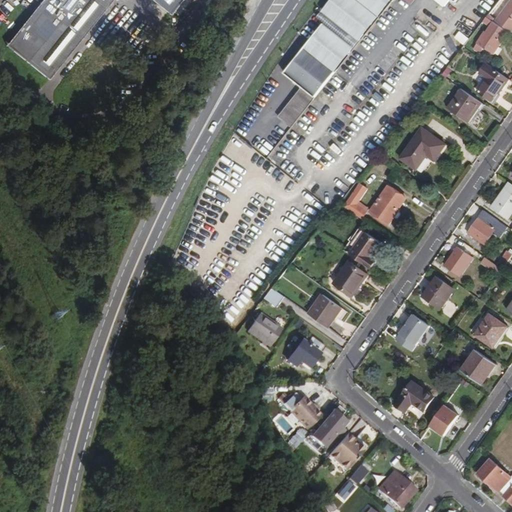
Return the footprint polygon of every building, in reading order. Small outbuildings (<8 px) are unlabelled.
[(31,0),(0,39),(7,45),(40,3),(36,0),(31,0)] [(42,0),(40,3),(7,45),(50,79),(112,0),(151,0),(171,15),(182,0),(42,0)] [(303,87),(314,96),(393,0),(332,0),(317,19),(319,21),(301,43),(302,45),(282,70),(303,87)] [(511,31),(511,0),(497,22),(511,32),(511,31)] [(507,31),(488,17),(484,21),(492,27),(486,34),(485,34),(474,49),(480,53),(483,48),(494,55),(504,42),(501,40),(507,31)] [(510,79),(488,63),(480,74),(487,78),(478,91),(495,103),(500,96),(499,95),(510,79)] [(290,126),(314,96),(303,87),(279,116),(290,126)] [(483,103),(462,88),(448,108),(469,122),(483,103)] [(435,161),(446,145),(423,128),(402,158),(417,169),(428,155),(435,161)] [(289,134),(283,145),(292,150),(298,139),(289,134)] [(265,139),(259,149),(268,156),(275,145),(265,139)] [(270,174),(273,166),(262,161),(258,170),(270,174)] [(509,218),(511,213),(511,183),(493,208),(509,218)] [(361,184),(345,207),(362,219),(367,212),(357,204),(368,189),(361,184)] [(399,209),(406,198),(389,186),(371,212),(390,225),(400,210),(399,209)] [(501,238),(509,227),(485,210),(469,233),(485,245),(494,233),(501,238)] [(367,232),(351,255),(371,269),(376,261),(375,259),(372,257),(376,251),(382,243),(367,232)] [(460,277),(474,258),(459,248),(446,266),(460,277)] [(502,258),(508,263),(511,257),(511,253),(507,250),(502,258)] [(500,275),(504,270),(486,258),(483,263),(500,275)] [(326,278),(333,283),(345,266),(338,261),(326,278)] [(354,296),(369,275),(350,262),(335,283),(354,296)] [(455,290),(439,278),(428,292),(431,294),(428,298),(442,309),(455,290)] [(272,288),(264,298),(277,308),(285,297),(272,288)] [(323,295),(310,314),(329,328),(333,321),(336,323),(344,310),(323,295)] [(494,347),(509,326),(492,314),(477,335),(494,347)] [(271,347),(283,330),(261,315),(249,332),(271,347)] [(398,340),(414,351),(432,327),(416,315),(411,321),(405,330),(398,340)] [(310,369),(325,347),(312,337),(307,344),(302,341),(288,361),(296,366),(299,362),(310,369)] [(486,375),(495,363),(478,351),(463,371),(482,385),(488,377),(486,375)] [(425,411),(435,398),(414,383),(398,405),(407,412),(413,402),(425,411)] [(312,398),(317,406),(325,400),(319,392),(312,398)] [(307,429),(321,417),(316,411),(318,410),(314,406),(312,407),(304,399),(302,400),(297,394),(285,405),(307,429)] [(429,428),(445,439),(461,415),(445,404),(429,428)] [(278,406),(270,409),(274,420),(282,418),(278,406)] [(344,413),(338,408),(317,432),(329,443),(335,436),(338,439),(345,431),(342,428),(346,423),(340,418),(344,413)] [(304,430),(289,448),(292,453),(308,434),(304,430)] [(354,441),(348,435),(329,457),(347,472),(365,451),(365,447),(361,444),(358,444),(356,446),(353,443),(354,441)] [(297,449),(292,454),(297,461),(303,454),(297,449)] [(313,458),(305,467),(312,474),(321,464),(313,458)] [(511,478),(511,479),(491,460),(479,474),(499,492),(501,491),(506,495),(504,497),(511,503),(511,478)] [(363,464),(348,479),(357,487),(371,471),(363,464)] [(305,467),(302,470),(308,479),(312,474),(305,467)] [(383,493),(398,475),(396,472),(380,490),(383,493)] [(416,491),(398,475),(383,493),(400,508),(416,491)]
